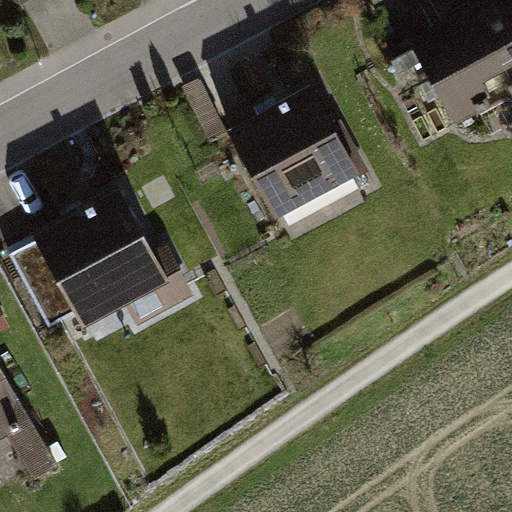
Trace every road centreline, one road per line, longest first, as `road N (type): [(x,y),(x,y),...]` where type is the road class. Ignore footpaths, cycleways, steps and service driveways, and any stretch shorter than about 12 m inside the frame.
road 1 (track): [(511,269),(170,511)]
road 2 (residential): [(0,139),(260,0)]
